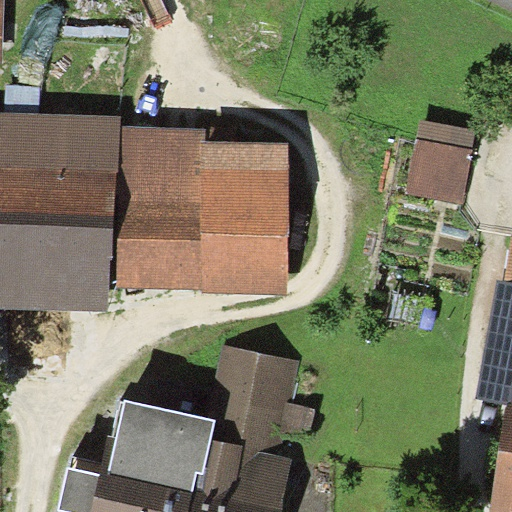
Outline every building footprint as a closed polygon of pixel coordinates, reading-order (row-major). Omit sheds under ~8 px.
[(0,309),(113,312),(113,288),(120,123),(119,117),(0,115),(0,309)] [(120,123),(113,288),(201,290),(204,142),(204,127),(120,123)] [(288,145),(204,142),(201,290),(288,294),(288,145)] [(414,152),(404,199),(449,208),(459,161),(414,152)] [(499,291),(511,292),(511,245),(504,245),(499,291)] [(511,511),(511,292),(499,291),(487,402),(509,404),(497,511),(511,511)] [(98,511),(274,511),(284,465),(269,462),(276,427),(293,430),(296,413),(279,410),(287,370),(219,357),(206,424),(119,407),(110,453),(98,511)] [(98,511),(110,453),(79,447),(66,511),(98,511)]
